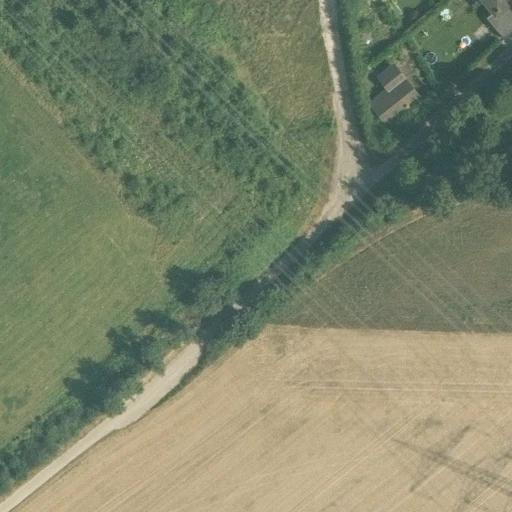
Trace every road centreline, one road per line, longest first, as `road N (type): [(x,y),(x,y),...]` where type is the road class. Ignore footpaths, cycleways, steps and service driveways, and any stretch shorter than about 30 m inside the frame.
road 1 (track): [(383,171),(205,337),(188,364),(5,511)]
road 2 (residential): [(511,53),(383,171)]
